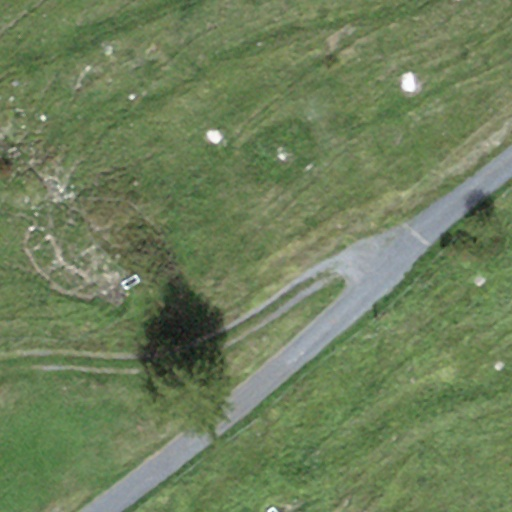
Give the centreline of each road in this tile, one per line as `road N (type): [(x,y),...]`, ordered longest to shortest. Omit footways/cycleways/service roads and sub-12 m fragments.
road 1 (track): [(109,511),(242,414),(511,165)]
road 2 (track): [(397,271),(360,256),(238,345),(127,371),(34,368),(0,376)]
